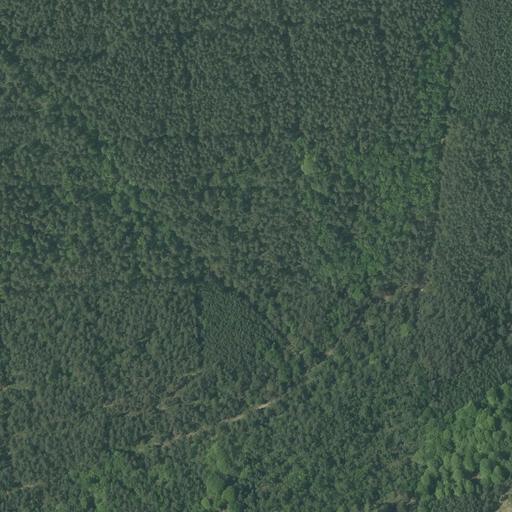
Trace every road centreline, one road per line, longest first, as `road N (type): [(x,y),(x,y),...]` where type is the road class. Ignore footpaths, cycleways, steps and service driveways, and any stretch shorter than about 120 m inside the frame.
road 1 (track): [(0,40),(248,302),(296,365),(299,383),(205,426),(229,511)]
road 2 (track): [(0,492),(205,426)]
